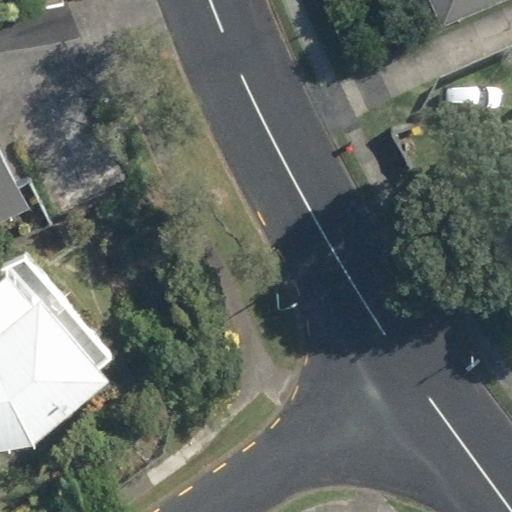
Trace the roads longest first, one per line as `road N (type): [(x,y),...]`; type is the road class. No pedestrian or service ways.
road 1 (residential): [(207,0),(283,169),(404,370)]
road 2 (residential): [(404,370),(202,511)]
road 3 (residential): [(404,370),(503,511)]
